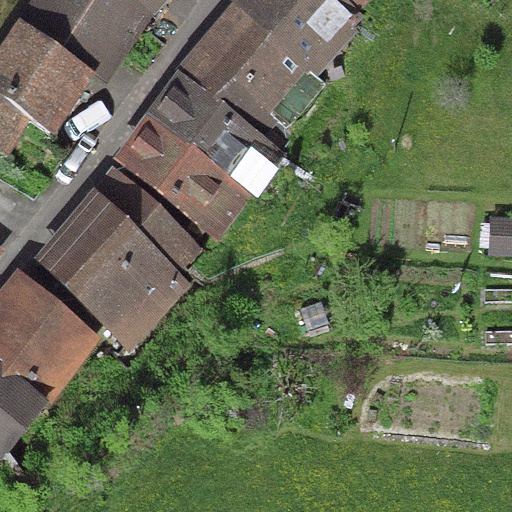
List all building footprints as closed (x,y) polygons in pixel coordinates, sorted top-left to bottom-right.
[(32,0),(20,19),(95,72),(109,83),(154,15),(136,0),(32,0)] [(167,0),(136,0),(154,15),(167,0)] [(233,0),(234,1),(319,76),(360,30),(355,26),(366,13),(361,8),(351,0),(233,0)] [(351,0),(361,8),(368,0),(351,0)] [(234,1),(180,63),(265,136),(278,121),(287,129),(327,82),(319,76),(234,1)] [(20,19),(0,48),(0,96),(32,119),(57,134),(95,72),(20,19)] [(177,71),(146,113),(252,194),(256,196),(287,153),(177,71)] [(0,96),(0,151),(8,156),(32,119),(0,96)] [(146,113),(114,158),(218,239),(252,194),(146,113)] [(114,165),(95,187),(142,228),(161,207),(114,165)] [(95,187),(26,264),(130,356),(194,284),(182,273),(205,247),(161,207),(142,228),(95,187)] [(511,217),(491,216),(489,255),(511,256),(511,217)] [(17,268),(0,290),(0,358),(51,401),(53,403),(100,338),(17,268)] [(0,358),(0,461),(51,401),(0,358)] [(0,506),(11,498),(0,483),(0,506)]
